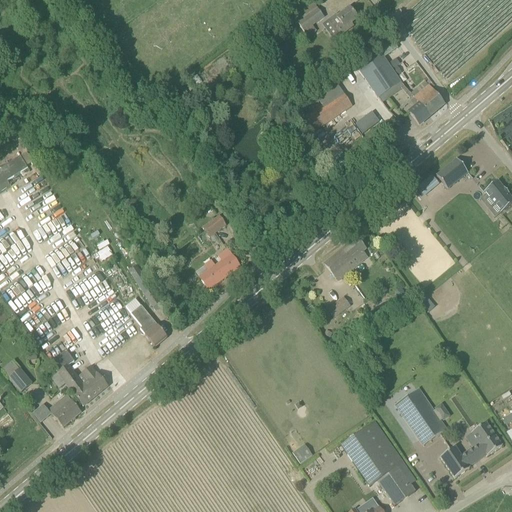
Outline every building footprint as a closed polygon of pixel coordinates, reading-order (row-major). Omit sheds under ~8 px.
[(310,0),(309,0),(289,16),(295,25),(298,23),(304,32),(324,17),(310,0)] [(349,8),(337,17),(336,16),(328,22),(335,31),(337,29),(342,35),(353,27),(351,25),(357,19),(349,8)] [(359,71),(378,99),(401,83),(382,55),(359,71)] [(444,105),(431,90),(429,87),(414,99),(420,106),(410,114),(419,126),(444,105)] [(312,133),(352,106),(343,93),(303,120),(312,133)] [(0,157),(0,203),(39,174),(18,145),(0,157)] [(456,160),(436,176),(447,191),(468,174),(456,160)] [(414,188),(422,198),(438,185),(430,176),(414,188)] [(498,182),(484,193),(501,214),(511,204),(511,199),(508,195),(504,189),(498,182)] [(209,238),(226,227),(219,217),(202,229),(209,238)] [(364,254),(366,251),(356,239),(324,265),(338,282),(367,258),(364,254)] [(96,254),(100,262),(112,255),(108,247),(96,254)] [(209,272),(199,279),(208,291),(240,268),(227,251),(218,257),(222,262),(215,267),(211,262),(205,266),(209,272)] [(137,266),(129,271),(152,309),(161,303),(137,266)] [(427,313),(434,308),(426,298),(419,303),(427,313)] [(343,299),(329,310),(327,311),(337,325),(353,313),(343,299)] [(141,331),(141,332),(155,348),(167,338),(157,326),(153,329),(146,320),(142,315),(133,321),(141,331)] [(107,388),(91,368),(78,379),(69,367),(74,363),(66,352),(50,364),(73,395),(83,407),(107,388)] [(20,369),(8,380),(20,394),(32,384),(20,369)] [(450,418),(441,405),(434,410),(435,412),(434,412),(419,390),(394,407),(422,448),(447,431),(441,422),(442,421),(443,423),(450,418)] [(49,412),(63,429),(81,413),(67,396),(55,406),(49,412)] [(511,416),(511,415),(511,413),(511,406),(510,403),(498,410),(506,424),(511,420),(511,416)] [(42,405),(30,415),(39,425),(50,415),(42,405)] [(369,488),(378,482),(395,507),(415,493),(410,486),(415,483),(374,423),(340,447),(369,488)] [(472,449),(467,453),(461,457),(455,448),(440,458),(449,471),(455,480),(469,469),(468,468),(486,456),(487,457),(502,447),(496,439),(486,425),(465,439),(472,449)] [(303,445),(291,454),(299,465),(312,456),(303,445)]
